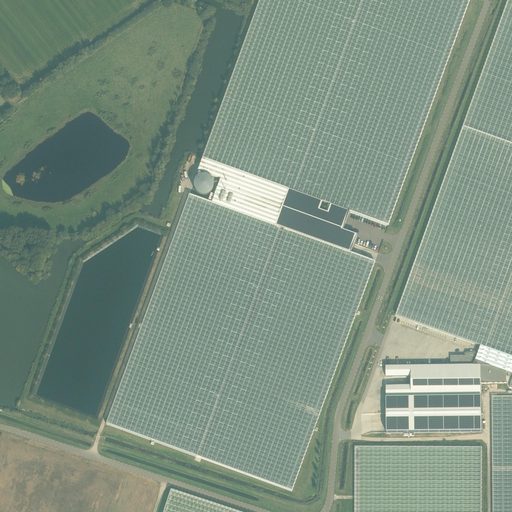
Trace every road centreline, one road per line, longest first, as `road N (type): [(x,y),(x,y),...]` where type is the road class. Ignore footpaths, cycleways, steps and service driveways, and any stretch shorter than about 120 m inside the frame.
road 1 (unclassified): [(490,0),(338,413),(326,511)]
road 2 (unclassified): [(258,511),(0,426)]
road 3 (unknown): [(336,435),(350,430),(387,342),(458,348)]
road 4 (track): [(479,438),(336,435)]
